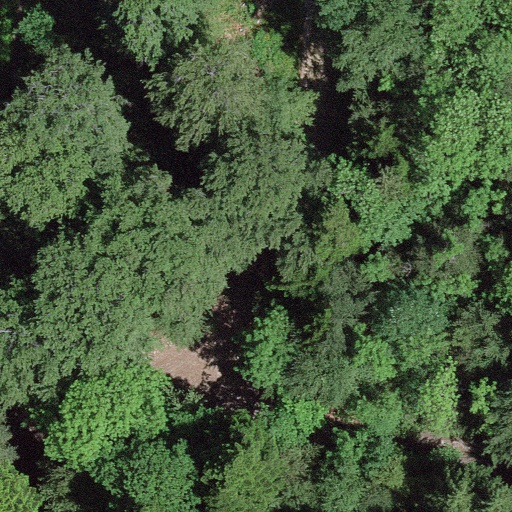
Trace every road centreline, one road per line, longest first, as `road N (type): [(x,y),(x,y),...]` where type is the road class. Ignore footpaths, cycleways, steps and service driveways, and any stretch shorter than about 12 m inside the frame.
road 1 (track): [(320,0),(306,186),(291,237),(258,285),(176,360),(0,430)]
road 2 (track): [(511,451),(286,431),(238,417),(176,360)]
